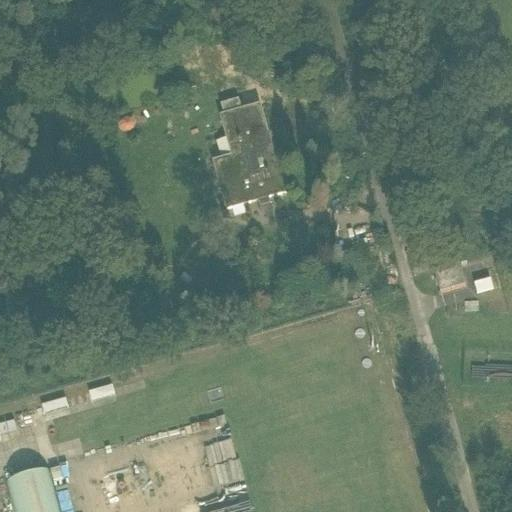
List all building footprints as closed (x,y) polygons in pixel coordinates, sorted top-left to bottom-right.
[(227,211),(291,194),(284,170),(277,172),(259,109),(221,119),(235,168),(216,173),(227,211)] [(368,282),(360,255),(338,261),(346,288),(368,282)] [(458,267),(434,274),(440,295),(464,288),(458,267)] [(81,331),(85,346),(121,336),(117,321),(81,331)] [(59,511),(49,472),(8,483),(15,511),(59,511)]
